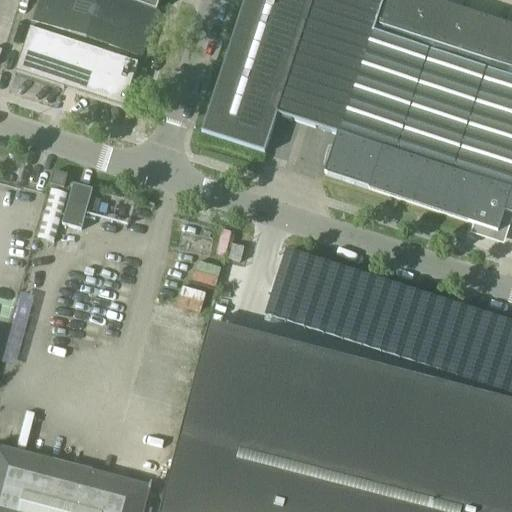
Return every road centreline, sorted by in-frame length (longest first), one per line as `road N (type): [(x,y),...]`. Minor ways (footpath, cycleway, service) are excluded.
road 1 (unknown): [(159,243),(119,387),(109,399),(86,404),(41,381),(38,335),(66,253),(78,243),(124,236)]
road 2 (unclassified): [(511,292),(156,179)]
road 3 (unknown): [(274,216),(180,511)]
road 4 (unclassified): [(156,179),(215,0)]
road 5 (unclassified): [(156,179),(0,127)]
